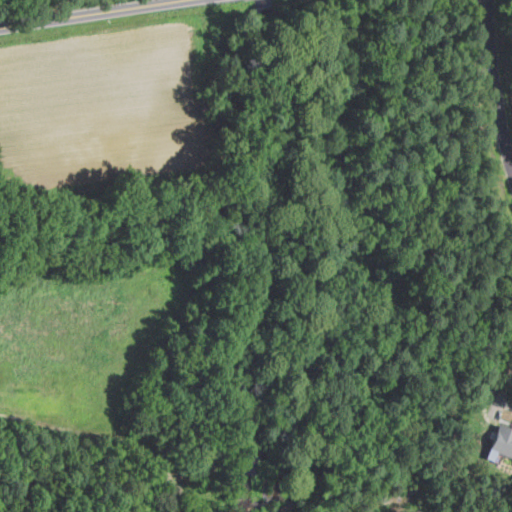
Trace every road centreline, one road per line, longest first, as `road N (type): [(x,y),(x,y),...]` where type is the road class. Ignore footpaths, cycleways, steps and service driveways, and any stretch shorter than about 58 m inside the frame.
road 1 (residential): [(0,25),(183,0)]
road 2 (residential): [(484,0),(511,168)]
